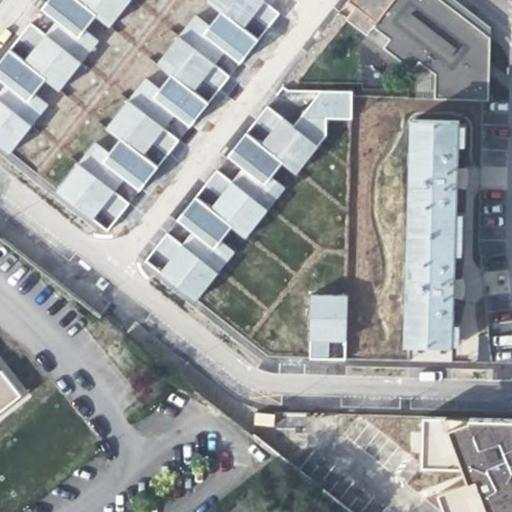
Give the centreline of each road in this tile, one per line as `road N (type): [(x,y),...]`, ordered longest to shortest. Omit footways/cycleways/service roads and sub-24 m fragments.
road 1 (residential): [(107,275),(250,384),(511,393)]
road 2 (residential): [(107,275),(319,0)]
road 3 (residential): [(0,193),(107,275)]
